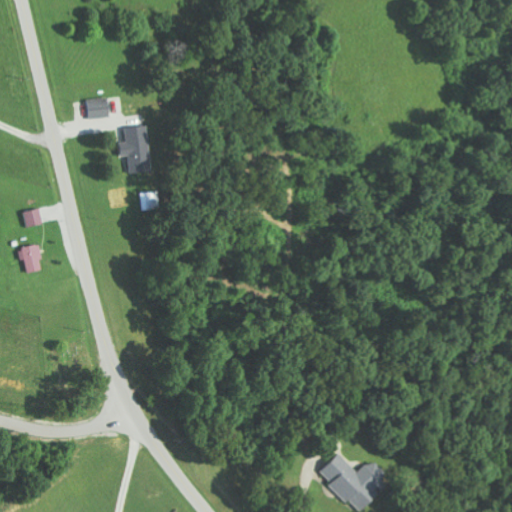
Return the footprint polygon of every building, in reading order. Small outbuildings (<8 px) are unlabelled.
[(82,100),(83,119),(107,118),(106,99),(82,100)] [(144,170),(139,126),(117,128),(119,142),(111,143),(113,157),(122,156),(124,172),(144,170)] [(19,213),(24,228),(41,223),(37,208),(19,213)] [(38,271),(37,260),(38,260),(36,244),(17,247),(21,273),(38,271)] [(365,460),(351,472),(332,452),(312,471),(350,511),(367,497),(362,491),(379,476),(365,460)]
